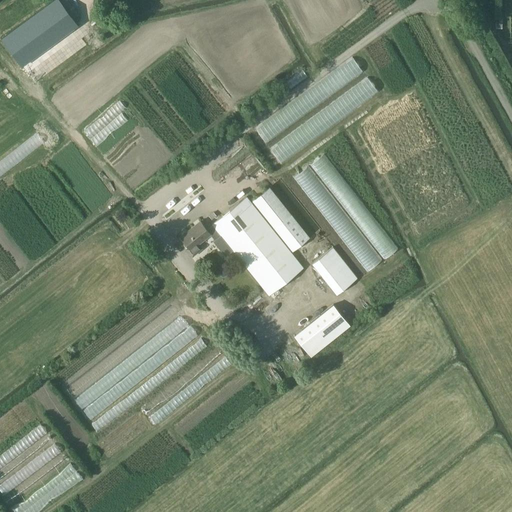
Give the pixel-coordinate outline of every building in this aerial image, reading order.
[(47,0),(0,38),(0,39),(22,64),(76,20),(58,0),(47,0)] [(8,0),(0,7),(0,35),(29,12),(19,0),(8,0)] [(370,79),(269,146),(280,161),(380,94),(370,79)] [(326,152),(293,175),(317,208),(311,212),(336,248),(347,241),(367,270),(396,249),(394,246),(389,250),(384,242),(387,241),(386,238),(387,237),(326,152)] [(275,228),(291,215),(269,188),(253,200),(275,228)] [(269,295),(303,267),(246,197),(212,224),(213,225),(207,230),(200,221),(181,237),(191,249),(210,234),(215,240),(221,235),(269,295)] [(337,294),(358,278),(333,247),(312,263),(337,294)] [(176,301),(64,385),(75,399),(187,315),(176,301)] [(333,304),(294,335),(310,356),(349,324),(333,304)] [(89,418),(200,336),(193,327),(83,409),(89,418)] [(0,468),(0,489),(10,503),(69,461),(49,433),(0,468)]
